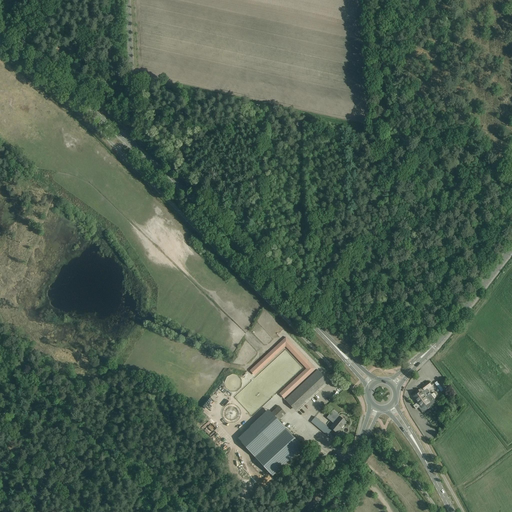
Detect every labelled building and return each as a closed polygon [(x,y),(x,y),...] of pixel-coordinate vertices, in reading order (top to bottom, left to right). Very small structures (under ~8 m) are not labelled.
[(253,374),(286,344),(310,369),(281,396),(284,399),(315,369),(286,338),(250,371),(253,374)] [(328,381),(326,379),(323,375),(318,370),(286,400),(296,411),(328,381)] [(432,386),(428,382),(422,386),(425,391),(432,386)] [(225,398),(229,393),(220,386),(216,390),(225,398)] [(413,406),(416,410),(421,406),(423,408),(429,403),(431,406),(436,402),(434,399),(437,397),(434,393),(431,395),(430,392),(425,396),(421,389),(418,391),(419,393),(414,397),(418,402),(413,406)] [(270,441),(282,431),(286,427),(279,420),(286,413),(279,406),(257,427),(270,441)] [(346,422),(339,416),(336,419),(337,420),(331,427),(337,433),(346,422)] [(312,421),(327,435),(339,445),(341,443),(329,433),(331,430),(316,417),(312,421)] [(209,426),(204,430),(208,435),(213,431),(209,426)] [(304,448),(287,429),(256,458),(273,477),(304,448)]
